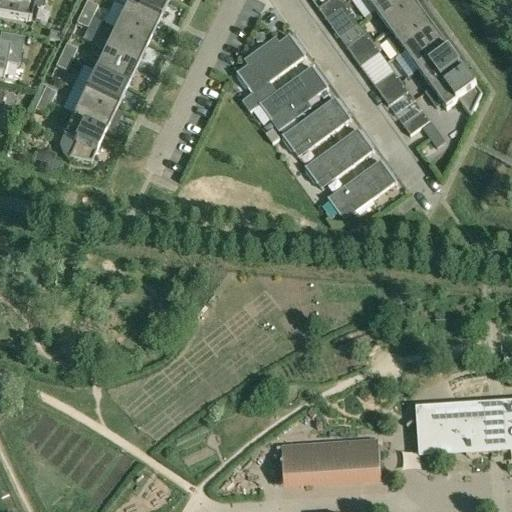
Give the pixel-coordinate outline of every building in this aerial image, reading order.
[(0,0),(0,18),(30,24),(34,0),(39,0),(45,1),(44,0),(0,0)] [(160,0),(129,0),(125,9),(158,25),(169,4),(160,0)] [(339,0),(335,0),(319,12),(325,22),(345,7),(339,0)] [(365,0),(376,15),(396,0),(365,0)] [(420,11),(416,6),(420,3),(417,0),(396,0),(376,15),(390,34),(420,12),(420,11)] [(81,15),(92,20),(97,9),(87,4),(81,15)] [(332,31),(352,17),(345,7),(325,22),(332,31)] [(423,8),(420,11),(420,12),(390,34),(394,40),(389,44),(398,57),(399,59),(405,55),(404,53),(434,32),(434,31),(430,26),(434,23),(424,10),(423,8)] [(125,9),(115,31),(148,47),(158,25),(125,9)] [(92,20),(81,15),(76,25),(87,30),(92,20)] [(242,71),(261,92),(309,48),(289,27),(242,71)] [(437,28),(434,31),(434,32),(404,53),(405,55),(418,73),(448,51),(448,50),(444,45),(448,42),(438,29),(437,28)] [(115,31),(104,53),(138,69),(148,47),(115,31)] [(61,36),(50,34),(48,42),(60,44),(61,36)] [(257,36),(257,45),(265,45),(265,36),(257,36)] [(0,78),(4,79),(7,67),(18,69),(24,41),(0,37),(0,78)] [(366,37),(347,51),(354,60),(373,46),(366,37)] [(361,70),(380,56),(373,46),(354,60),(361,70)] [(61,58),(71,64),(77,52),(66,47),(61,58)] [(451,47),(448,50),(448,51),(418,73),(432,91),(432,92),(462,70),(458,64),(462,62),(452,49),(453,49),(451,47)] [(104,53),(94,74),(127,90),(138,69),(104,53)] [(71,64),(61,58),(56,69),(67,74),(71,64)] [(459,104),(472,121),(483,98),(462,70),(432,92),(432,91),(426,96),(427,97),(437,110),(442,106),(447,113),(459,104)] [(314,72),(259,112),(279,140),(311,116),(307,110),(330,94),(314,72)] [(94,74),(83,96),(117,112),(127,90),(94,74)] [(395,76),(375,90),(382,99),(401,85),(395,76)] [(389,109),(408,95),(401,85),(382,99),(389,109)] [(40,102),(51,107),(56,95),(45,90),(41,100),(40,102)] [(118,120),(114,118),(117,112),(83,96),(73,117),(106,134),(106,135),(110,137),(118,120)] [(34,99),(27,114),(33,117),(35,112),(40,102),(34,99)] [(51,107),(40,102),(35,112),(46,117),(51,107)] [(337,104),(282,144),(298,165),(353,125),(337,104)] [(411,139),(430,125),(423,115),(404,129),(411,139)] [(62,140),(76,147),(69,161),(91,166),(106,135),(106,134),(73,117),(62,140)] [(423,132),(430,142),(439,135),(432,126),(423,132)] [(273,133),(266,138),(272,146),(273,147),(280,142),(273,133)] [(376,157),(359,134),(305,177),(322,199),(376,157)] [(398,186),(382,165),(327,206),(342,227),(398,186)] [(511,405),(503,406),(504,425),(491,422),(486,421),(475,418),(463,417),(452,416),(444,416),(440,416),(437,416),(434,417),(427,418),(422,420),(419,421),(414,423),(410,426),(406,429),(407,430),(410,428),(414,425),(417,423),(419,422),(422,421),(424,420),(427,452),(465,449),(466,458),(488,456),(487,448),(511,446),(511,405)] [(376,440),(283,447),(286,485),(379,479),(376,440)]
